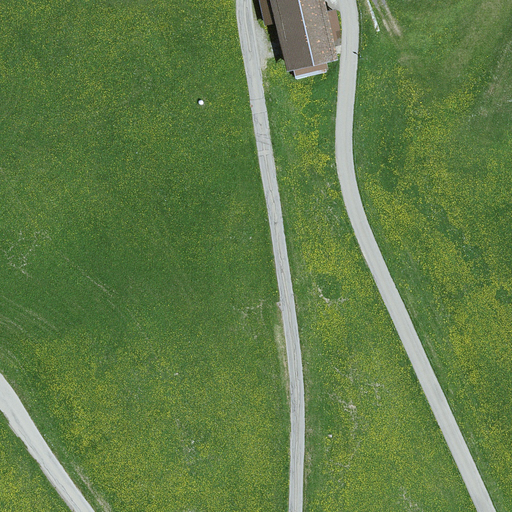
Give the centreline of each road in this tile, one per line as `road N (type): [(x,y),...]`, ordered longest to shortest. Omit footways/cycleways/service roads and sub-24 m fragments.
road 1 (unclassified): [(346,0),(344,162),(355,212),(488,511)]
road 2 (unclassified): [(243,0),(293,344),(295,511)]
road 3 (unclassified): [(86,511),(0,395)]
